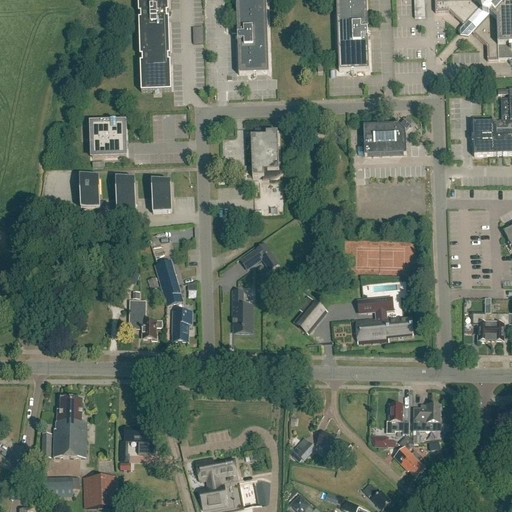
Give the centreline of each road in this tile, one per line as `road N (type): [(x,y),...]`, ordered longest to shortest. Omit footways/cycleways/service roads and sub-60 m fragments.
road 1 (residential): [(446,377),(436,104),(200,113),(210,369)]
road 2 (residential): [(428,508),(340,424),(333,374)]
road 3 (residential): [(190,511),(154,369)]
road 4 (residential): [(12,511),(40,368)]
road 5 (tertiary): [(210,369),(333,374)]
